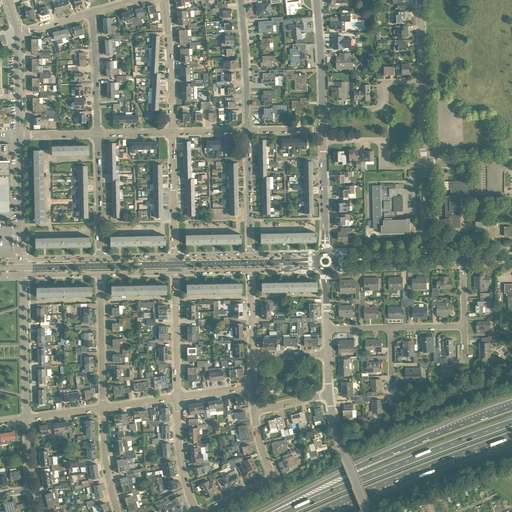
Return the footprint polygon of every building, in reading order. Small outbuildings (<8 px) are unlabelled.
[(49,14),(47,6),(46,3),(49,3),(49,2),(47,0),(43,0),(44,4),(39,5),(42,16),(49,14)] [(60,2),(62,10),(69,8),(67,0),(60,2)] [(175,0),(177,9),(185,8),(184,3),(188,2),(188,0),(175,0)] [(285,0),(286,4),(287,13),(290,12),(290,14),(295,14),(294,9),(297,8),(296,3),(300,3),(300,0),(285,0)] [(55,12),(62,10),(60,2),(53,4),(55,12)] [(263,15),(267,15),(271,15),(269,3),(256,5),(257,15),(263,14),(263,15)] [(149,15),(152,14),(153,18),(157,17),(157,13),(156,10),(156,6),(154,6),(154,5),(147,7),(149,15)] [(196,7),(193,8),(186,8),(187,12),(185,12),(185,11),(177,12),(178,19),(186,18),(191,17),(190,11),(196,11),(196,7)] [(25,9),(28,19),(27,19),(27,20),(35,18),(32,10),(31,10),(30,8),(25,9)] [(144,15),(142,8),(135,10),(137,17),(134,18),(135,19),(136,25),(140,24),(139,20),(145,18),(144,15)] [(136,25),(135,19),(134,18),(131,19),(129,12),(122,14),(124,21),(127,20),(128,24),(132,23),(133,26),(136,25)] [(405,12),(394,12),(392,12),(392,24),(403,23),(403,19),(406,19),(405,12)] [(331,22),(331,29),(342,29),(341,22),(351,21),(350,13),(341,13),(341,17),(331,17),(332,21),(331,22)] [(297,22),(296,23),(292,24),(291,19),(282,20),(283,28),(288,28),(288,30),(292,29),(292,40),(293,40),(301,39),(300,30),(303,30),(302,23),(297,23),(297,22)] [(268,26),(271,26),(271,21),(259,22),(260,28),(258,28),(258,32),(265,32),(265,33),(269,32),(268,26)] [(73,27),(74,30),(72,31),(72,30),(74,38),(84,35),(83,32),(81,25),(73,27)] [(111,33),(114,33),(114,36),(120,36),(120,32),(116,33),(115,25),(110,26),(103,26),(104,34),(111,33)] [(407,38),(406,34),(408,34),(408,26),(399,26),(399,30),(398,30),(398,38),(407,38)] [(75,50),(74,46),(72,38),(69,39),(68,36),(69,36),(67,29),(60,31),(62,38),(65,37),(67,43),(69,42),(70,46),(69,46),(70,50),(75,50)] [(63,43),(62,38),(60,31),(53,33),(55,40),(56,43),(53,44),(56,54),(60,53),(58,44),(63,43)] [(115,39),(120,39),(121,40),(131,39),(131,34),(120,36),(114,36),(114,39),(112,39),(112,40),(105,40),(105,48),(115,47),(115,39)] [(225,46),(225,44),(233,44),(233,36),(225,36),(225,40),(221,40),(221,47),(225,46)] [(52,44),(50,37),(44,39),(45,42),(48,41),(49,45),(52,44)] [(343,37),(335,37),(334,37),(334,49),(343,49),(343,46),(351,46),(351,38),(343,38),(343,37)] [(270,50),(269,43),(273,43),(272,38),(261,39),(261,45),(259,45),(260,49),(264,49),(264,50),(270,50)] [(406,43),(403,43),(403,40),(395,40),(395,47),(399,47),(399,51),(406,51),(406,43)] [(294,65),(297,65),(298,65),(298,60),(307,59),(306,56),(305,56),(305,50),(306,50),(306,44),(292,44),(293,49),(290,49),(290,55),(291,66),(294,65)] [(115,58),(122,58),(125,58),(124,54),(118,54),(117,51),(116,51),(116,47),(115,47),(105,48),(106,55),(115,55),(115,58)] [(349,53),(341,53),(340,53),(340,57),(337,57),(337,69),(353,69),(353,57),(349,57),(349,53)] [(191,62),(191,65),(198,64),(197,62),(193,62),(192,55),(189,55),(180,56),(181,63),(191,62)] [(31,59),(32,66),(42,66),(42,59),(50,59),(50,56),(39,56),(39,59),(31,59)] [(267,67),(272,67),(271,61),(274,60),(274,56),(262,56),(262,62),(260,62),(261,67),(267,66),(267,67)] [(68,71),(70,70),(78,70),(78,67),(86,66),(86,59),(76,60),(76,67),(71,67),(71,68),(68,68),(68,71)] [(215,73),(220,72),(226,72),(226,69),(229,69),(230,69),(235,69),(234,61),(225,61),(225,62),(222,62),(223,68),(214,69),(215,73)] [(411,75),(411,70),(411,68),(409,68),(409,64),(402,64),(403,75),(411,75)] [(387,76),(389,76),(389,75),(394,75),(394,67),(383,67),(383,75),(387,75),(387,76)] [(118,69),(113,69),(106,69),(107,77),(114,76),(114,74),(118,74),(118,69)] [(82,73),(78,73),(78,70),(70,70),(70,74),(74,73),(74,80),(83,80),(82,73)] [(275,77),(278,77),(278,76),(284,76),(284,70),(271,70),(271,73),(263,74),(263,80),(261,80),(262,84),(261,84),(267,84),(267,86),(275,86),(275,77)] [(300,75),(300,73),(299,73),(299,74),(293,74),(293,70),(286,70),(286,75),(291,75),(291,80),(295,80),(295,90),(302,90),(302,85),(306,85),(305,80),(306,80),(306,75),(300,75)] [(216,85),(224,85),(224,82),(231,81),(235,81),(235,74),(227,74),(227,78),(223,78),(223,81),(216,82),(216,85)] [(32,79),(32,85),(43,85),(43,78),(47,78),(50,78),(50,75),(40,75),(40,78),(32,79)] [(333,97),(338,97),(338,100),(345,100),(345,92),(346,92),(346,82),(338,83),(338,88),(332,88),(333,97)] [(75,90),(75,95),(83,95),(83,87),(80,87),(80,84),(71,84),(72,90),(75,90)] [(48,95),(51,95),(51,92),(44,92),(44,85),(43,85),(32,85),(32,92),(39,92),(40,92),(40,95),(48,95)] [(229,85),(224,85),(225,95),(236,95),(235,89),(232,89),(232,85),(229,85)] [(370,85),(363,85),(360,85),(360,91),(354,91),(355,99),(362,99),(362,101),(370,101),(370,85)] [(265,101),(265,102),(272,102),(272,99),(275,99),(275,91),(263,91),(263,97),(261,97),(262,101),(265,101)] [(194,93),(182,93),(182,100),(185,100),(185,102),(192,102),(199,102),(199,99),(194,99),(194,93)] [(225,108),(228,108),(236,108),(236,102),(233,102),(233,100),(234,100),(234,97),(225,98),(225,108)] [(85,104),(85,98),(75,98),(75,109),(84,109),(83,104),(85,104)] [(292,109),(295,109),(295,117),(300,117),(300,112),(303,111),(303,106),(307,106),(306,98),(300,98),(300,101),(292,101),(292,109)] [(209,102),(205,102),(205,109),(209,109),(209,113),(208,113),(208,116),(208,117),(209,121),(216,121),(215,113),(212,113),(212,106),(209,106),(209,102)] [(154,119),(155,110),(151,110),(152,104),(147,104),(146,119),(154,119)] [(41,112),(41,115),(54,114),(54,111),(47,111),(47,105),(39,105),(33,105),(33,112),(41,112)] [(287,113),(286,105),(273,105),(273,108),(263,109),(263,114),(262,115),(262,119),(268,119),(268,120),(272,120),(275,120),(276,113),(287,113)] [(78,123),(86,123),(85,115),(83,115),(83,112),(74,112),(74,118),(77,118),(78,123)] [(193,119),(195,119),(195,121),(203,121),(202,113),(195,114),(195,112),(192,112),(193,119)] [(58,114),(54,114),(41,115),(41,118),(33,118),(33,125),(40,125),(40,121),(48,121),(48,118),(54,118),(54,122),(59,121),(58,114)] [(0,208),(5,209),(5,213),(10,213),(9,144),(5,144),(5,150),(3,150),(3,153),(0,152),(0,208)] [(70,146),(61,146),(52,146),(52,156),(70,155),(70,146)] [(88,146),(70,146),(70,155),(88,155),(88,146)] [(33,151),(34,160),(34,169),(43,169),(43,150),(41,150),(41,149),(39,149),(39,151),(33,151)] [(350,160),(356,160),(357,169),(361,169),(361,164),(361,159),(358,160),(358,153),(356,153),(356,150),(350,150),(350,160)] [(373,151),(363,152),(363,161),(373,161),(373,151)] [(339,161),(339,165),(346,165),(346,156),(344,156),(344,152),(335,152),(335,161),(339,161)] [(34,187),(44,187),(43,169),(34,169),(34,187)] [(336,183),(344,182),(344,177),(353,176),(353,172),(344,172),(344,175),(335,175),(335,179),(336,179),(336,183)] [(450,190),(451,190),(451,196),(445,196),(445,216),(446,219),(443,219),(446,228),(450,227),(450,228),(461,227),(460,199),(463,199),(473,199),(473,194),(473,187),(469,187),(469,181),(449,181),(450,190)] [(381,229),(381,232),(381,234),(411,233),(410,224),(410,218),(406,218),(406,221),(396,221),(396,218),(395,218),(395,215),(397,215),(397,211),(403,211),(403,196),(397,196),(397,189),(396,189),(396,184),(381,185),(381,186),(372,186),(373,229),(381,229)] [(346,186),(346,190),(339,190),(340,198),(343,197),(348,197),(348,194),(354,193),(354,186),(346,186)] [(35,205),(44,205),(44,187),(34,187),(35,205)] [(336,212),(342,211),(344,211),(344,206),(349,206),(349,200),(344,200),(342,200),(342,203),(336,203),(336,212)] [(35,224),(44,223),(44,205),(35,205),(35,224)] [(350,214),(341,214),(341,217),(336,217),(336,225),(346,225),(345,220),(350,220),(350,214)] [(476,232),(486,232),(485,222),(475,222),(476,232)] [(341,228),(341,232),(338,232),(339,241),(348,240),(348,232),(351,232),(351,228),(341,228)] [(315,242),(315,239),(315,236),(316,236),(316,234),(315,235),(315,232),(297,233),(297,242),(315,242)] [(261,243),(270,243),(279,243),(279,233),(260,234),(261,243)] [(279,243),(297,242),(297,233),(279,233),(279,243)] [(222,244),(222,238),(222,234),(204,235),(204,244),(222,244)] [(222,238),(222,244),(241,243),(241,237),(242,237),(242,236),(240,236),(240,234),(222,234),(222,238)] [(186,244),(195,244),(204,244),(204,235),(186,235),(186,244)] [(110,237),(110,243),(110,246),(129,246),(128,236),(110,237)] [(129,246),(147,245),(147,236),(128,236),(129,246)] [(165,245),(165,242),(165,239),(166,239),(166,237),(165,238),(165,236),(147,236),(147,245),(165,245)] [(72,247),(81,247),(90,247),(90,241),(91,241),(91,239),(90,239),(90,237),(72,238),(72,247)] [(54,247),(54,241),(54,238),(35,238),(35,248),(54,247)] [(54,238),(54,241),(54,247),(72,247),(72,238),(54,238)] [(412,279),(413,286),(413,289),(427,289),(426,277),(420,277),(420,279),(412,279)] [(437,289),(439,289),(452,289),(452,280),(448,280),(448,277),(440,277),(440,281),(437,281),(437,289)] [(485,288),(485,282),(490,282),(489,277),(485,278),(485,277),(475,277),(475,289),(485,288)] [(378,278),(364,278),(365,290),(379,290),(378,278)] [(389,279),(389,290),(403,290),(403,282),(402,282),(402,278),(397,278),(397,279),(389,279)] [(360,299),(360,292),(360,287),(355,287),(355,280),(340,281),(341,293),(355,292),(355,299),(360,299)] [(280,283),(280,292),(289,292),(290,292),(298,292),(298,282),(280,283)] [(316,291),(316,285),(316,282),(298,282),(298,292),(316,291)] [(223,293),(232,293),(242,293),(241,283),(223,284),(223,293)] [(280,283),(271,283),(261,283),(262,292),(280,292),(280,283)] [(205,284),(196,284),(187,284),(187,294),(205,293),(205,284)] [(223,284),(205,284),(205,293),(214,293),(214,294),(215,294),(215,293),(223,293),(223,284)] [(129,286),(130,295),(138,295),(138,296),(139,296),(139,295),(148,295),(148,285),(129,286)] [(166,294),(166,288),(166,285),(148,285),(148,295),(166,294)] [(111,286),(111,292),(111,295),(130,295),(129,286),(111,286)] [(37,297),(55,297),(55,287),(36,288),(37,297)] [(65,296),(73,296),(73,287),(55,287),(55,297),(64,296),(64,297),(65,297),(65,296)] [(91,296),(91,290),(91,287),(73,287),(73,296),(91,296)] [(480,293),(480,298),(495,297),(495,289),(490,290),(490,292),(490,293),(480,293)] [(482,306),(490,306),(490,304),(496,303),(495,297),(480,298),(480,301),(477,301),(478,305),(476,305),(476,313),(479,313),(479,316),(485,316),(485,313),(482,313),(482,306)] [(432,310),(437,310),(437,315),(443,315),(443,314),(452,313),(452,304),(449,305),(449,302),(444,302),(444,305),(437,305),(437,302),(439,302),(439,298),(432,298),(432,310)] [(231,311),(234,311),(242,310),(242,303),(238,304),(237,300),(223,301),(223,304),(230,304),(231,311)] [(166,305),(158,306),(155,306),(155,302),(138,302),(138,308),(155,307),(155,312),(167,312),(166,305)] [(309,302),(309,310),(317,310),(317,303),(314,303),(314,302),(309,302)] [(262,311),(270,311),(273,311),(273,303),(265,303),(265,305),(262,305),(262,311)] [(187,305),(187,312),(198,312),(198,306),(195,306),(195,304),(190,304),(190,305),(187,305)] [(46,308),(46,305),(37,305),(37,308),(37,315),(46,315),(48,315),(47,308),(46,308)] [(339,306),(340,306),(340,312),(339,312),(339,317),(353,317),(352,306),(339,306)] [(92,316),(92,312),(92,311),(92,309),(89,309),(89,307),(84,307),(84,316),(92,316)] [(389,314),(389,319),(402,318),(402,307),(388,307),(389,314)] [(413,307),(413,309),(413,318),(427,318),(427,307),(422,307),(413,307)] [(365,319),(370,319),(370,318),(377,318),(376,309),(369,309),(369,308),(364,308),(365,319)] [(300,322),(310,322),(314,322),(314,317),(317,317),(317,310),(309,310),(309,318),(306,318),(306,319),(300,319),(300,322)] [(265,320),(271,320),(271,317),(270,317),(270,311),(262,311),(262,318),(265,318),(265,320)] [(198,319),(198,312),(187,312),(187,319),(190,319),(190,320),(195,320),(195,319),(198,319)] [(41,322),(41,325),(49,325),(49,322),(46,322),(46,315),(37,315),(37,322),(41,322)] [(92,319),(92,316),(84,316),(84,324),(89,324),(89,322),(92,322),(92,320),(92,319)] [(119,331),(119,326),(123,326),(123,321),(128,321),(128,318),(119,318),(119,323),(112,323),(112,332),(119,331)] [(482,332),(484,332),(490,332),(490,321),(477,322),(477,326),(476,326),(476,334),(482,334),(482,332)] [(290,334),(290,338),(290,346),(297,346),(297,342),(300,342),(300,327),(300,322),(296,322),(296,328),(297,328),(297,334),(290,334)] [(187,334),(198,334),(198,333),(199,333),(199,326),(204,326),(204,323),(198,323),(198,326),(197,327),(195,327),(195,325),(190,325),(190,327),(187,327),(187,334)] [(280,342),(280,335),(279,323),(277,323),(277,328),(276,328),(277,335),(269,335),(269,339),(270,347),(276,347),(276,342),(280,342)] [(49,328),(49,325),(41,325),(41,328),(37,328),(37,335),(44,335),(47,335),(47,328),(49,328)] [(303,327),(300,327),(300,342),(304,342),(304,346),(311,346),(311,338),(311,335),(303,335),(303,327)] [(89,333),(89,331),(89,328),(81,328),(75,328),(75,331),(81,331),(81,334),(84,334),(84,340),(92,340),(92,336),(92,335),(92,333),(89,333)] [(167,340),(167,333),(159,333),(155,333),(155,340),(150,340),(150,343),(156,343),(156,340),(167,340)] [(128,337),(128,334),(122,334),(122,339),(112,339),(112,347),(120,347),(120,342),(124,342),(124,337),(128,337)] [(190,342),(195,342),(198,342),(198,334),(187,334),(187,341),(190,341),(190,342)] [(38,343),(38,346),(51,345),(51,342),(44,342),(44,335),(37,335),(38,343)] [(423,352),(434,352),(434,337),(426,337),(422,337),(422,345),(423,345),(423,352)] [(90,346),(92,346),(92,344),(93,344),(93,343),(92,343),(92,340),(84,340),(81,340),(81,349),(75,349),(75,352),(81,352),(87,352),(87,348),(90,348),(90,346)] [(339,344),(338,344),(338,345),(339,345),(339,353),(354,352),(354,340),(339,341),(339,344)] [(366,350),(375,349),(375,352),(381,352),(381,340),(374,341),(374,340),(366,340),(366,350)] [(447,341),(443,341),(443,350),(445,350),(445,356),(450,356),(450,355),(453,355),(453,340),(447,340),(447,341)] [(231,351),(232,351),(243,350),(243,343),(235,344),(235,341),(231,341),(224,341),(224,344),(231,344),(231,351)] [(403,341),(404,349),(401,349),(401,353),(403,353),(403,356),(414,356),(414,363),(418,363),(418,353),(414,353),(414,343),(410,343),(410,341),(403,341)] [(480,358),(482,358),(482,360),(483,361),(484,362),(486,362),(487,361),(488,360),(488,358),(490,358),(490,353),(489,353),(489,343),(480,343),(480,350),(481,350),(481,358),(480,358)] [(187,355),(196,355),(199,355),(199,348),(205,348),(205,344),(199,345),(195,345),(195,348),(187,348),(187,355)] [(45,356),(47,356),(48,356),(48,349),(54,349),(54,345),(51,345),(38,346),(38,349),(38,356),(45,356)] [(113,362),(125,362),(125,352),(128,352),(128,349),(122,349),(122,354),(113,354),(113,362)] [(93,364),(93,360),(93,359),(93,357),(90,357),(90,355),(80,355),(80,364),(85,364),(93,364)] [(45,356),(38,356),(38,363),(41,363),(41,366),(50,366),(51,366),(51,362),(45,363),(45,356)] [(340,376),(342,376),(350,376),(349,359),(339,360),(340,376)] [(226,377),(224,361),(221,361),(222,368),(215,369),(217,380),(224,379),(223,377),(226,377)] [(237,377),(235,369),(235,365),(228,366),(227,361),(225,361),(224,361),(226,377),(229,376),(230,378),(237,377)] [(381,362),(367,363),(367,372),(382,372),(382,367),(381,367),(381,362)] [(448,362),(441,363),(441,371),(444,371),(445,376),(450,376),(454,376),(453,368),(454,368),(454,365),(452,365),(452,366),(448,366),(448,362)] [(210,381),(217,380),(215,369),(215,368),(208,369),(207,363),(204,364),(205,367),(205,371),(208,371),(209,373),(210,381)] [(85,372),(87,372),(90,372),(90,370),(93,370),(93,368),(93,367),(93,364),(85,364),(85,372)] [(188,368),(188,374),(196,374),(199,374),(199,368),(205,367),(204,364),(197,364),(197,368),(188,368)] [(120,365),(120,369),(113,370),(113,378),(118,378),(118,381),(129,380),(129,377),(120,377),(120,370),(123,370),(123,368),(129,368),(129,365),(120,365)] [(38,366),(38,376),(47,376),(47,369),(50,369),(50,366),(41,366),(38,366)] [(406,373),(406,378),(421,377),(421,368),(406,369),(406,373)] [(160,376),(160,380),(161,388),(168,387),(166,375),(160,376)] [(47,383),(47,376),(38,376),(38,383),(42,383),(42,386),(48,386),(50,386),(50,383),(47,383)] [(91,389),(91,390),(84,391),(82,376),(79,376),(80,382),(81,392),(84,392),(85,399),(94,398),(93,394),(94,393),(94,388),(91,389)] [(141,391),(148,390),(146,378),(140,379),(141,391)] [(368,396),(370,396),(375,396),(375,392),(378,392),(382,392),(382,387),(381,387),(381,380),(371,380),(371,392),(368,392),(368,396)] [(77,383),(78,389),(70,390),(71,400),(79,399),(79,400),(78,393),(81,392),(80,382),(77,383)] [(362,400),(362,396),(353,396),(353,390),(352,383),(342,383),(342,390),(343,397),(349,397),(349,401),(355,401),(355,400),(362,400)] [(123,386),(121,386),(113,386),(113,394),(121,394),(124,393),(128,393),(131,392),(130,385),(127,386),(128,388),(124,388),(123,386)] [(38,390),(39,397),(45,397),(45,390),(48,390),(48,386),(42,386),(39,387),(39,390),(38,390)] [(60,390),(61,396),(61,399),(64,398),(65,402),(72,401),(71,400),(70,390),(70,389),(60,390)] [(241,408),(240,405),(244,404),(243,397),(235,398),(236,405),(235,405),(236,409),(241,408)] [(226,411),(226,407),(223,408),(221,400),(215,401),(216,412),(223,411),(223,414),(226,414),(226,411)] [(383,406),(381,406),(380,400),(372,400),(373,411),(376,411),(376,413),(383,413),(383,406)] [(209,410),(206,410),(207,419),(210,418),(210,415),(211,414),(211,412),(216,412),(215,401),(208,402),(209,410)] [(196,410),(197,414),(203,413),(204,420),(207,419),(206,410),(203,411),(202,403),(195,404),(196,410)] [(197,414),(196,410),(195,404),(188,405),(189,411),(190,415),(197,414)] [(353,404),(348,404),(348,405),(344,405),(344,404),(344,410),(343,410),(343,412),(344,418),(353,417),(353,410),(353,404)] [(316,421),(316,422),(320,421),(321,421),(324,420),(323,420),(320,408),(321,408),(314,409),(317,421),(316,421)] [(148,420),(150,429),(153,428),(153,427),(152,424),(151,418),(148,418),(147,410),(140,411),(142,421),(148,420)] [(142,421),(140,411),(133,412),(134,419),(141,418),(141,421),(142,421)] [(245,411),(234,413),(235,421),(246,419),(245,411)] [(311,430),(310,424),(306,425),(306,424),(303,412),(299,413),(290,415),(293,425),(298,424),(300,433),(311,430)] [(130,430),(133,430),(132,424),(129,424),(127,413),(122,414),(122,413),(120,414),(122,422),(122,426),(129,425),(130,430)] [(122,426),(122,422),(120,414),(119,414),(114,415),(115,427),(122,426)] [(151,415),(151,418),(152,424),(160,423),(160,421),(153,421),(154,415),(151,415)] [(278,430),(283,429),(284,429),(281,417),(276,418),(277,419),(268,421),(268,423),(268,424),(269,424),(270,429),(277,428),(278,430)] [(86,419),(86,428),(94,427),(94,421),(91,421),(91,419),(86,419)] [(68,422),(61,423),(62,431),(69,430),(70,439),(73,439),(72,432),(72,428),(72,425),(68,425),(68,422)] [(62,431),(61,423),(53,424),(54,432),(56,432),(57,433),(58,434),(59,435),(61,435),(63,435),(62,431)] [(159,432),(169,432),(169,426),(162,426),(160,426),(160,423),(152,424),(153,427),(159,426),(159,432)] [(189,428),(189,435),(199,435),(199,428),(206,427),(206,424),(198,425),(197,425),(197,428),(189,428)] [(39,426),(40,430),(37,430),(37,436),(42,435),(41,434),(49,433),(47,425),(39,426)] [(235,434),(239,434),(248,432),(247,425),(238,427),(238,429),(234,430),(235,434)] [(94,427),(86,428),(86,436),(91,436),(91,434),(94,434),(94,427)] [(312,430),(314,434),(315,438),(312,439),(316,450),(309,452),(310,458),(317,456),(316,452),(327,449),(325,444),(321,445),(320,441),(323,440),(321,432),(318,433),(317,429),(312,430)] [(14,432),(7,433),(8,442),(12,441),(11,439),(14,438),(15,441),(18,440),(17,432),(14,432)] [(169,439),(169,432),(159,432),(158,432),(158,439),(152,439),(152,442),(159,441),(159,438),(162,438),(162,439),(169,439)] [(248,432),(239,434),(240,441),(249,439),(248,432)] [(0,443),(1,443),(2,444),(8,443),(8,442),(7,433),(0,433),(0,443)] [(199,441),(199,435),(189,435),(189,442),(198,442),(198,445),(206,444),(206,441),(199,441)] [(115,447),(122,447),(128,446),(127,441),(133,440),(133,436),(124,437),(123,437),(123,440),(115,440),(115,447)] [(287,443),(286,443),(285,440),(271,443),(273,453),(287,450),(286,448),(288,447),(287,443)] [(87,451),(95,450),(94,443),(92,443),(91,442),(86,442),(87,451)] [(190,449),(191,455),(201,454),(200,448),(206,447),(206,444),(198,445),(198,448),(190,449)] [(240,444),(232,446),(231,447),(232,451),(239,449),(240,456),(251,453),(249,445),(240,447),(240,444)] [(124,453),(124,456),(135,455),(135,452),(128,452),(128,446),(122,447),(115,447),(116,454),(123,454),(123,453),(124,453)] [(54,447),(50,447),(44,448),(44,451),(39,451),(40,458),(48,457),(47,451),(50,451),(57,450),(56,447),(54,447)] [(95,450),(87,451),(88,459),(93,458),(93,457),(95,457),(95,450)] [(171,457),(170,450),(162,451),(159,451),(160,458),(153,458),(154,461),(161,460),(161,458),(163,458),(171,457)] [(290,470),(288,467),(295,464),(291,453),(282,456),(284,461),(278,463),(282,473),(290,470)] [(194,462),(194,465),(209,463),(208,459),(203,460),(202,454),(201,454),(191,455),(192,462),(194,462)] [(123,459),(116,460),(117,467),(125,466),(129,465),(128,459),(135,458),(135,455),(124,456),(125,459),(124,459),(123,459)] [(250,455),(243,457),(244,461),(245,460),(248,466),(242,469),(246,477),(245,476),(252,473),(253,474),(257,472),(255,468),(256,468),(254,463),(253,464),(252,460),(252,459),(252,458),(251,459),(250,455)] [(51,465),(52,468),(61,467),(61,464),(58,464),(53,465),(52,457),(48,457),(40,458),(41,466),(51,465)] [(226,464),(229,463),(232,469),(237,467),(233,459),(228,461),(222,462),(222,464),(224,467),(227,465),(226,464)] [(161,465),(162,470),(173,468),(171,461),(164,463),(164,465),(161,465)] [(85,462),(79,463),(77,463),(78,467),(85,466),(87,473),(90,472),(98,471),(97,464),(87,466),(87,462),(85,462)] [(209,463),(194,465),(195,468),(193,469),(195,475),(205,473),(203,467),(209,466),(209,463)] [(126,472),(125,466),(117,467),(119,474),(126,472)] [(64,467),(61,467),(52,468),(52,471),(41,473),(42,480),(54,478),(53,471),(65,470),(64,467)] [(174,475),(173,468),(162,470),(160,471),(160,474),(163,473),(164,477),(174,475)] [(12,482),(11,480),(17,479),(18,481),(20,481),(18,469),(16,469),(16,472),(10,473),(10,472),(12,482)] [(98,471),(90,472),(91,479),(99,478),(98,471)] [(127,478),(127,477),(120,479),(121,486),(131,483),(133,483),(132,478),(135,477),(134,473),(127,475),(128,478),(127,478)] [(208,476),(211,482),(205,484),(204,483),(199,485),(202,490),(206,498),(215,494),(214,492),(218,491),(213,482),(216,480),(213,474),(208,476)] [(232,484),(239,481),(238,479),(238,477),(237,478),(235,474),(229,477),(228,474),(221,478),(226,487),(225,486),(231,483),(232,484)] [(55,483),(54,478),(42,480),(44,487),(52,486),(51,483),(55,483)] [(168,478),(167,478),(160,480),(161,484),(162,483),(163,490),(177,488),(175,480),(168,481),(168,478)] [(132,493),(139,491),(138,488),(133,489),(131,483),(121,486),(123,493),(130,491),(130,490),(131,490),(132,493)] [(95,492),(102,491),(100,484),(89,487),(90,493),(95,492)] [(45,494),(46,501),(57,498),(58,495),(56,492),(56,491),(60,490),(60,488),(55,489),(49,490),(50,493),(45,494)] [(103,497),(102,491),(95,492),(96,499),(103,497)] [(126,505),(136,502),(138,501),(136,495),(140,494),(139,491),(132,493),(133,496),(131,496),(124,498),(126,505)] [(176,498),(175,498),(175,499),(170,502),(167,496),(154,503),(156,507),(161,504),(164,511),(167,510),(168,511),(180,511),(182,511),(180,508),(178,504),(179,504),(176,498)] [(55,507),(55,510),(65,508),(65,505),(60,506),(59,505),(58,498),(57,498),(46,501),(48,509),(55,507)] [(27,510),(25,503),(17,505),(17,508),(15,509),(13,501),(14,501),(3,504),(4,504),(5,511),(0,511),(23,511),(23,510),(27,510)] [(135,509),(135,508),(137,508),(138,511),(144,509),(143,506),(138,508),(136,502),(126,505),(129,511),(135,509)]
